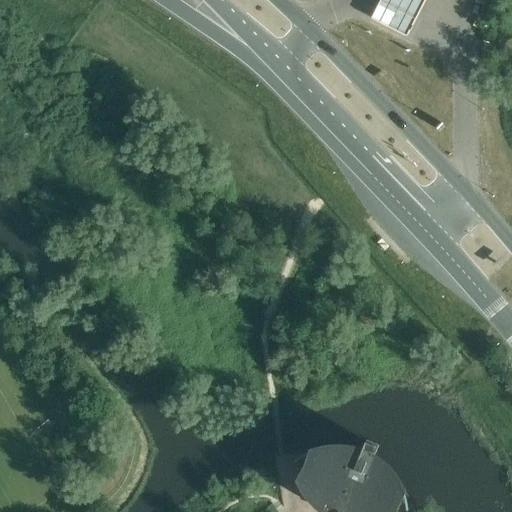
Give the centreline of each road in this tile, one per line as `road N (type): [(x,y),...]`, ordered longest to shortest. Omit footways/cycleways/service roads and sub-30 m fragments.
road 1 (primary): [(274,59),(511,330)]
road 2 (primary): [(511,244),(275,0)]
road 3 (motorway): [(165,0),(274,59)]
